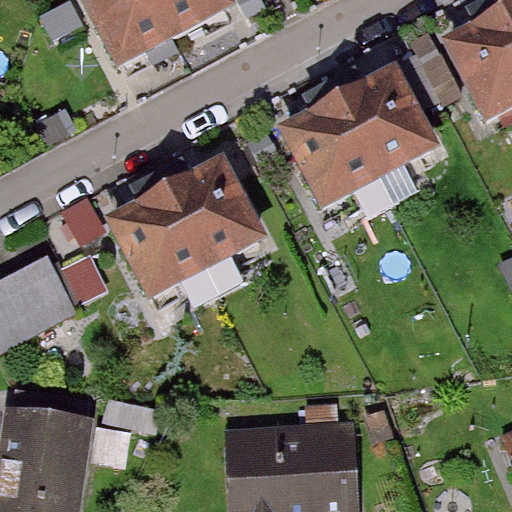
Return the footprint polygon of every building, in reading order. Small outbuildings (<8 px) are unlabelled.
[(82,0),(71,6),(112,87),(168,59),(138,0),(82,0)] [(138,0),(168,59),(225,30),(209,0),(138,0)] [(511,3),(420,54),(470,145),(511,122),(511,3)] [(383,76),(262,139),(309,229),(430,166),(383,76)] [(211,167),(89,228),(133,316),(255,255),(211,167)] [(43,256),(0,279),(0,356),(11,351),(23,372),(74,343),(65,327),(101,307),(77,264),(55,276),(43,256)] [(75,511),(87,431),(0,418),(0,511),(75,511)] [(355,511),(351,429),(221,436),(224,511),(355,511)] [(511,461),(500,466),(511,497),(511,461)]
